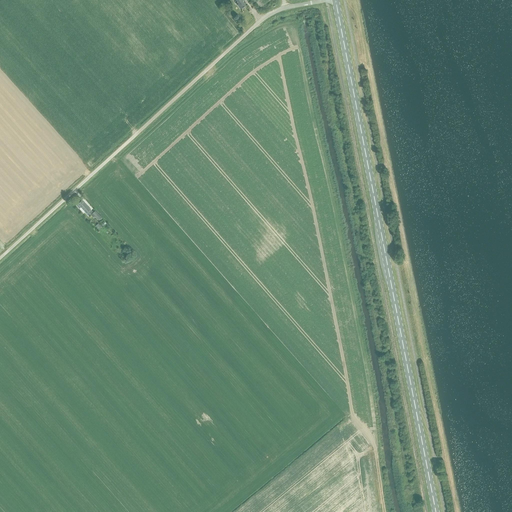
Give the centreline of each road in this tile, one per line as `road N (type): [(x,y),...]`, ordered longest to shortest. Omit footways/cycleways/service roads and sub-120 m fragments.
road 1 (primary): [(435,511),(335,0)]
road 2 (unclassified): [(0,258),(262,18),(324,0)]
